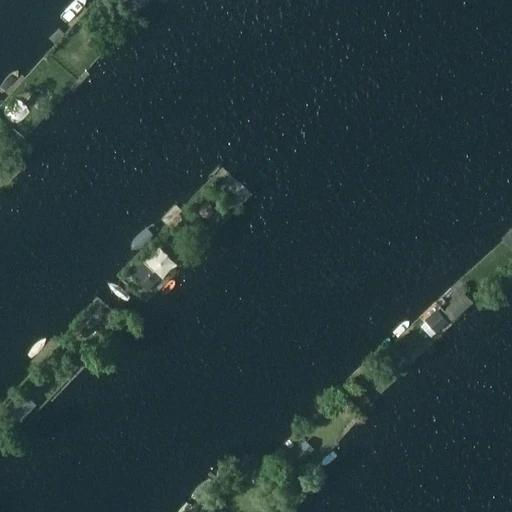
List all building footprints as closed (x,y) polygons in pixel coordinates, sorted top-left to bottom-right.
[(126,0),(125,0),(120,5),(125,11),(131,5),(126,0)] [(140,257),(127,271),(147,289),(155,280),(142,268),(147,263),(140,257)] [(446,307),(443,311),(452,320),(468,306),(458,296),(446,307)] [(436,310),(428,317),(437,328),(446,320),(436,310)] [(96,311),(91,317),(100,325),(105,319),(96,311)] [(401,355),(395,361),(400,366),(406,361),(401,355)] [(355,384),(345,393),(359,407),(365,402),(365,395),(355,384)] [(24,395),(6,414),(16,424),(34,405),(24,395)] [(299,446),(283,463),(292,471),(308,454),(299,446)] [(300,464),(294,470),(302,477),(308,471),(300,464)]
